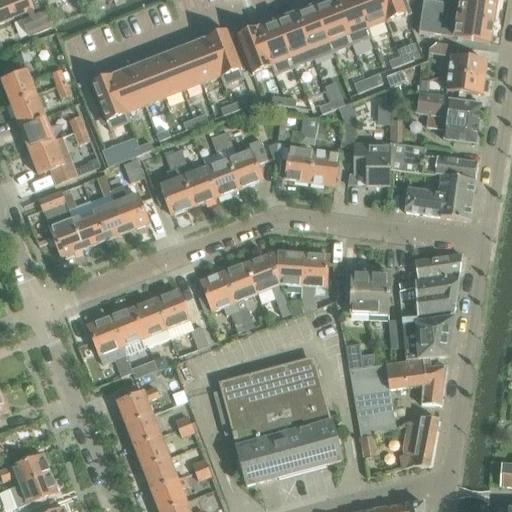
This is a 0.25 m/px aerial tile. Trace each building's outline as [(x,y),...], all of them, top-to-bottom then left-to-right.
[(0,0),(0,26),(21,18),(26,31),(29,39),(51,31),(46,15),(44,10),(39,0),(0,0)] [(334,3),(352,48),(371,40),(355,0),(340,0),(336,2),(334,3)] [(355,0),(371,40),(372,40),(368,31),(387,24),(377,0),(355,0)] [(377,0),(387,24),(402,18),(405,17),(406,16),(401,3),(405,1),(404,0),(377,0)] [(453,0),(453,1),(453,7),(424,3),(419,35),(490,46),(496,0),(453,0)] [(315,10),(333,55),(352,48),(334,3),(315,10)] [(296,18),(314,63),(333,55),(315,10),(296,18)] [(60,11),(48,15),(53,28),(65,23),(60,11)] [(277,25),(295,70),(314,63),(296,18),(277,25)] [(276,78),(295,70),(277,25),(258,32),(276,78)] [(275,78),(276,78),(258,32),(238,40),(252,77),(271,69),(275,78)] [(227,36),(207,43),(225,89),(245,81),(227,36)] [(221,80),(224,89),(225,89),(207,43),(188,51),(203,88),(221,80)] [(446,47),(445,57),(452,58),(449,77),(450,77),(479,81),(484,82),(484,81),(487,64),(460,60),(458,59),(460,49),(446,47)] [(169,58),(184,95),(203,88),(188,51),(169,58)] [(412,56),(401,60),(404,67),(405,67),(414,63),(412,56)] [(165,102),(184,95),(169,58),(150,66),(165,102)] [(392,72),(404,67),(401,60),(389,64),(392,72)] [(131,73),(146,110),(165,102),(150,66),(131,73)] [(2,82),(12,107),(38,97),(28,72),(2,82)] [(130,126),(131,126),(128,117),(146,110),(131,73),(112,81),(130,126)] [(51,79),(55,91),(66,87),(61,75),(51,79)] [(404,81),(402,75),(387,81),(390,90),(405,84),(404,81)] [(449,77),(446,93),(459,95),(482,97),(482,94),(487,95),(489,83),(484,82),(479,81),(450,77),(449,77)] [(379,78),(366,83),(370,92),(383,87),(379,78)] [(97,100),(93,101),(99,116),(103,115),(107,127),(110,134),(130,126),(112,81),(102,85),(94,88),(92,88),(97,100)] [(418,81),(418,95),(429,98),(428,82),(418,81)] [(358,97),(370,92),(366,83),(355,88),(358,97)] [(67,88),(66,87),(55,91),(60,102),(76,96),(72,86),(67,88)] [(12,107),(21,131),(47,120),(38,97),(12,107)] [(422,97),(419,118),(429,119),(428,129),(444,131),(443,142),(476,145),(479,123),(484,119),(485,114),(481,109),(481,107),(445,102),(445,100),(422,97)] [(272,108),(284,109),(285,101),(273,100),(272,108)] [(297,103),(285,101),(284,109),(290,110),(296,111),(297,103)] [(342,101),(331,106),(334,113),(335,112),(339,111),(345,108),(343,103),(342,101)] [(247,110),(244,103),(232,107),(235,115),(247,110)] [(323,117),(334,113),(331,106),(320,110),(323,117)] [(221,112),(224,119),(235,115),(232,107),(221,112)] [(345,108),(339,111),(345,125),(357,127),(349,107),(345,108)] [(194,122),(197,130),(209,125),(206,118),(194,122)] [(21,131),(30,153),(56,143),(47,120),(21,131)] [(69,125),(73,136),(83,132),(79,121),(69,125)] [(318,122),(303,121),(301,136),(306,141),(300,148),(291,146),(285,181),(310,185),(315,153),(314,153),(316,141),(318,126),(318,122)] [(186,134),(197,130),(194,122),(183,127),(186,134)] [(353,152),(357,127),(345,125),(341,150),(353,152)] [(324,142),(326,127),(318,126),(316,141),(324,142)] [(89,146),(83,132),(73,136),(78,150),(89,146)] [(157,137),(160,145),(171,140),(168,133),(157,137)] [(228,135),(219,138),(239,191),(262,182),(256,167),(268,163),(260,144),(259,142),(248,146),(251,152),(237,158),(228,135)] [(206,170),(205,170),(217,200),(239,191),(219,138),(211,141),(216,156),(202,161),(206,170)] [(63,140),(56,143),(30,153),(39,177),(52,172),(58,187),(78,179),(87,175),(85,169),(76,173),(63,140)] [(142,157),(154,153),(151,145),(139,150),(142,157)] [(366,189),(391,188),(390,146),(354,147),(354,178),(358,177),(366,177),(366,189)] [(394,172),(394,174),(413,176),(440,179),(475,184),(477,167),(438,161),(438,162),(424,160),(424,151),(391,146),(391,172),(394,172)] [(109,170),(126,164),(119,147),(103,154),(109,170)] [(273,163),(277,163),(279,148),(277,148),(268,150),(273,163)] [(139,150),(128,154),(131,161),(142,157),(139,150)] [(171,217),(194,208),(174,155),(173,155),(172,152),(164,155),(165,159),(171,173),(167,175),(170,183),(160,187),(171,217)] [(182,152),(174,155),(194,208),(217,200),(205,170),(196,174),(192,165),(188,167),(182,152)] [(338,157),(315,153),(310,185),(334,189),(338,157)] [(134,189),(132,185),(144,180),(137,163),(125,168),(131,184),(110,192),(111,195),(127,234),(149,226),(135,189),(134,189)] [(350,178),(349,188),(358,188),(358,177),(354,178),(350,178)] [(105,200),(91,205),(105,243),(127,234),(111,195),(110,195),(103,178),(97,181),(105,200)] [(440,179),(438,196),(443,197),(440,220),(440,221),(471,225),(475,184),(440,179)] [(70,192),(62,196),(84,251),(105,243),(91,205),(77,210),(70,192)] [(405,215),(440,220),(443,197),(438,196),(408,193),(405,215)] [(62,259),(84,251),(62,196),(62,194),(39,203),(44,214),(53,210),(60,226),(49,230),(53,239),(57,248),(62,259)] [(53,239),(48,242),(51,250),(57,248),(53,239)] [(277,254),(268,258),(279,287),(302,288),(303,256),(277,254)] [(328,258),(303,256),(302,288),(301,307),(301,308),(302,310),(305,316),(316,313),(313,305),(315,288),(326,289),(328,258)] [(419,281),(398,286),(398,292),(399,294),(415,289),(415,283),(420,283),(457,282),(461,257),(416,263),(419,281)] [(268,258),(246,266),(258,296),(271,290),(283,320),(290,317),(291,316),(290,314),(289,313),(288,310),(283,297),(279,287),(268,258)] [(243,301),(257,296),(258,296),(246,266),(223,275),(243,325),(251,322),(243,301)] [(334,266),(334,277),(343,278),(344,266),(334,266)] [(350,316),(369,316),(370,270),(356,270),(354,275),(352,275),(351,296),(350,296),(350,316)] [(386,271),(370,270),(369,316),(389,317),(389,297),(388,297),(389,276),(388,276),(386,271)] [(223,275),(201,284),(212,313),(223,309),(227,318),(231,317),(235,327),(230,328),(233,337),(246,332),(243,325),(223,275)] [(420,283),(415,283),(415,289),(415,293),(417,319),(454,314),(456,296),(457,282),(420,283)] [(178,293),(156,302),(171,342),(191,335),(197,352),(208,348),(200,329),(193,332),(178,293)] [(156,302),(133,311),(149,351),(170,343),(171,342),(156,302)] [(302,310),(290,314),(291,316),(293,320),(305,316),(302,310)] [(133,311),(111,319),(126,360),(127,360),(149,351),(133,311)] [(132,373),(127,360),(126,360),(111,319),(88,328),(103,367),(115,362),(121,378),(132,373)] [(453,319),(402,328),(404,351),(405,362),(447,358),(453,319)] [(391,352),(404,351),(402,328),(401,322),(388,324),(391,352)] [(346,348),(350,374),(362,372),(362,371),(358,346),(346,348)] [(159,360),(153,362),(154,363),(156,368),(158,373),(169,369),(167,363),(159,360)] [(385,367),(362,371),(362,372),(350,374),(360,440),(372,438),(395,434),(389,392),(422,387),(421,405),(440,406),(446,369),(431,368),(430,362),(385,369),(385,367)] [(154,363),(145,367),(149,377),(158,373),(156,368),(154,363)] [(220,392),(212,394),(224,437),(232,435),(237,454),(246,488),(259,485),(275,480),(329,465),(341,462),(330,423),(329,424),(329,421),(328,418),(313,366),(220,392)] [(154,390),(117,404),(126,426),(152,416),(147,405),(158,400),(154,390)] [(126,426),(134,448),(160,438),(152,416),(126,426)] [(428,468),(437,422),(420,418),(418,427),(408,425),(403,449),(405,458),(399,459),(402,471),(407,470),(407,468),(415,466),(428,468)] [(174,425),(177,432),(189,427),(187,420),(174,425)] [(193,438),(189,427),(177,432),(181,442),(193,438)] [(134,448),(143,470),(169,460),(160,438),(134,448)] [(375,458),(372,438),(360,440),(363,460),(375,458)] [(15,479),(18,487),(50,475),(43,458),(32,462),(31,459),(23,462),(24,465),(0,473),(0,475),(3,484),(15,479)] [(143,470),(151,492),(177,482),(169,460),(143,470)] [(192,466),(196,475),(207,471),(204,462),(192,466)] [(511,467),(501,467),(500,488),(504,489),(511,489),(511,467)] [(210,478),(207,471),(196,475),(199,483),(210,478)] [(58,496),(50,475),(18,487),(19,489),(10,492),(4,495),(9,511),(16,511),(35,505),(35,507),(47,503),(46,501),(58,496)] [(151,492),(158,511),(166,511),(186,505),(181,492),(189,489),(186,480),(177,483),(177,482),(151,492)]
